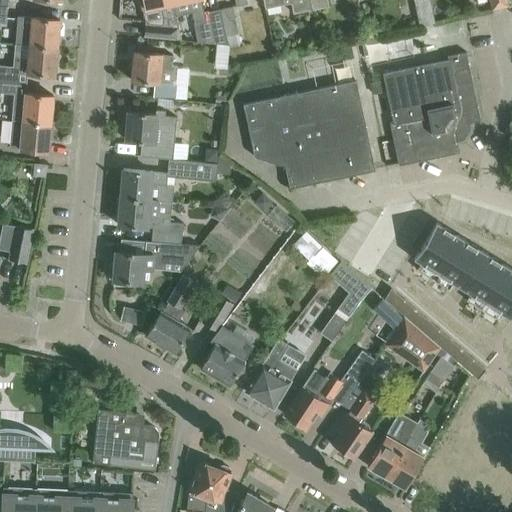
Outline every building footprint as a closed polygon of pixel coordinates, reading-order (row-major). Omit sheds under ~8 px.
[(140,0),(142,10),(145,23),(143,36),(144,36),(155,37),(159,37),(181,39),(176,15),(173,0),(140,0)] [(206,20),(202,0),(173,0),(176,15),(192,12),(195,22),(206,20)] [(311,9),(309,0),(263,0),(265,7),(291,1),(294,13),(311,9)] [(309,0),(311,9),(329,5),(327,0),(309,0)] [(414,0),(418,14),(420,26),(435,23),(430,0),(414,0)] [(230,44),(240,41),(233,6),(221,9),(229,43),(230,44)] [(214,43),(229,43),(221,9),(208,11),(214,43)] [(19,15),(16,43),(30,44),(58,47),(60,19),(40,17),(21,15),(19,15)] [(0,64),(0,80),(26,83),(27,73),(35,73),(55,75),(58,47),(30,44),(16,43),(15,56),(14,66),(13,66),(0,64)] [(162,53),(154,53),(134,51),(131,80),(155,82),(153,97),(185,100),(186,84),(176,83),(177,65),(172,65),(173,55),(162,54),(162,53)] [(399,165),(444,155),(460,152),(457,141),(464,139),(471,129),(469,123),(481,120),(466,51),(449,55),(450,60),(386,73),(395,120),(390,121),(399,165)] [(0,80),(0,91),(15,92),(14,107),(13,120),(51,123),(53,95),(34,93),(26,92),(26,83),(0,80)] [(375,170),(371,150),(356,80),(246,103),(258,156),(286,167),(290,187),(375,170)] [(382,80),(370,82),(372,94),(384,91),(382,80)] [(226,104),(227,96),(216,95),(216,103),(226,104)] [(140,155),(160,157),(173,158),(177,116),(165,115),(166,110),(156,109),(156,113),(129,111),(126,139),(142,141),(140,155)] [(11,132),(10,148),(29,149),(49,151),(51,123),(13,120),(11,132)] [(206,148),(205,160),(218,162),(219,149),(206,148)] [(124,168),(121,195),(150,198),(173,201),(174,184),(167,184),(167,176),(209,180),(210,172),(230,173),(231,165),(219,155),(218,163),(176,159),(175,173),(144,170),(124,168)] [(46,164),(35,163),(34,174),(45,175),(46,164)] [(273,200),(263,191),(254,201),(264,210),(273,200)] [(171,222),(173,201),(150,198),(121,195),(119,224),(153,227),(152,241),(181,243),(184,223),(171,222)] [(511,268),(437,222),(414,258),(421,263),(417,269),(449,289),(453,283),(471,293),(467,300),(499,320),(503,313),(510,318),(511,314),(511,268)] [(11,250),(9,259),(26,262),(33,229),(16,225),(16,226),(11,250)] [(306,231),(294,244),(309,258),(321,245),(306,231)] [(111,262),(109,278),(114,278),(113,279),(115,279),(114,284),(130,286),(131,281),(142,282),(143,270),(154,271),(154,267),(164,268),(165,260),(186,262),(199,245),(181,243),(152,241),(146,240),(145,253),(136,252),(116,251),(115,262),(111,262)] [(341,261),(330,274),(349,291),(337,308),(349,316),(361,300),(363,298),(371,286),(341,261)] [(190,327),(179,320),(185,310),(183,308),(197,283),(183,273),(166,300),(169,302),(163,311),(161,310),(146,335),(175,353),(190,327)] [(229,285),(223,295),(236,302),(241,292),(229,285)] [(391,287),(386,297),(478,378),(486,369),(391,287)] [(217,330),(233,303),(220,295),(204,322),(217,330)] [(383,298),(373,308),(394,327),(403,317),(402,317),(383,298)] [(295,300),(290,307),(290,308),(297,313),(302,305),(295,300)] [(388,340),(385,344),(423,371),(427,367),(441,347),(405,315),(404,317),(399,324),(388,340)] [(211,351),(201,368),(230,385),(235,376),(241,380),(251,364),(245,361),(245,360),(254,344),(222,324),(212,340),(215,343),(211,351)] [(256,373),(246,390),(262,400),(263,405),(268,408),(272,406),(274,407),(291,380),(298,368),(281,358),(289,344),(278,337),(262,363),(256,373)] [(295,397),(284,413),(298,423),(300,421),(307,426),(317,411),(322,415),(333,399),(332,398),(337,391),(347,397),(357,383),(359,381),(375,356),(363,348),(347,372),(341,379),(332,372),(323,385),(310,377),(305,385),(303,385),(295,397)] [(439,376),(448,361),(442,356),(431,371),(439,376)] [(448,361),(439,376),(445,380),(454,366),(448,361)] [(65,369),(64,381),(77,382),(77,369),(65,369)] [(341,431),(333,443),(354,457),(365,441),(373,430),(360,421),(371,406),(377,397),(357,383),(347,397),(355,402),(352,406),(348,413),(347,413),(336,428),(341,431)] [(99,408),(92,462),(109,464),(155,469),(159,434),(158,430),(156,427),(152,425),(144,424),(144,418),(136,417),(137,412),(99,408)] [(378,448),(368,465),(387,476),(418,423),(414,420),(411,419),(408,417),(400,430),(392,425),(387,435),(387,434),(378,448)] [(470,420),(419,492),(447,511),(458,511),(474,491),(462,483),(495,437),(470,420)] [(418,423),(387,476),(406,487),(423,457),(430,447),(421,441),(428,429),(424,426),(421,425),(418,423)] [(0,459),(34,461),(35,450),(55,450),(45,440),(35,433),(26,430),(17,427),(6,427),(0,427),(0,459)] [(189,490),(187,510),(204,511),(207,511),(212,511),(229,511),(230,511),(237,492),(226,488),(232,472),(200,460),(189,490)] [(35,511),(36,488),(3,486),(3,495),(2,511),(35,511)] [(67,511),(68,489),(36,488),(35,511),(67,511)] [(99,511),(101,490),(68,489),(67,511),(99,511)] [(132,511),(133,492),(101,490),(99,511),(132,511)] [(269,511),(273,506),(248,492),(236,511),(269,511)]
